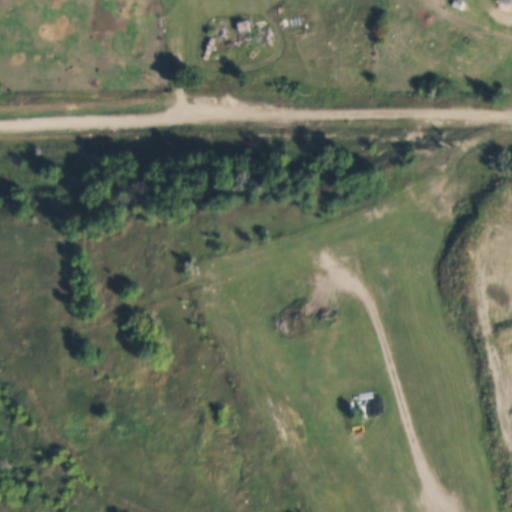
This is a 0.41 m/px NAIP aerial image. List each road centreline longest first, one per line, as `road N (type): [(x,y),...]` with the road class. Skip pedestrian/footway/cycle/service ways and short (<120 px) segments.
road 1 (residential): [(511,119),(0,125)]
road 2 (track): [(181,123),(177,43),(192,0)]
